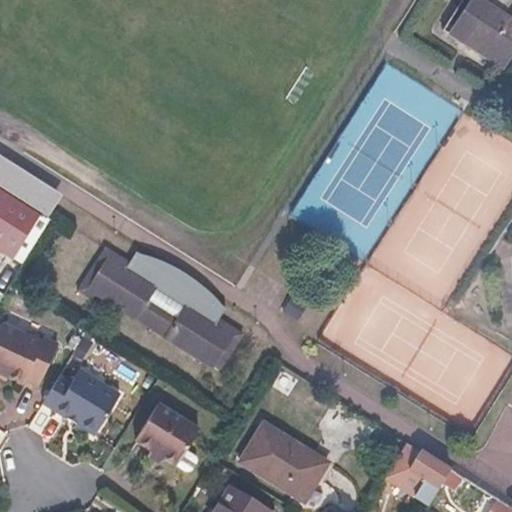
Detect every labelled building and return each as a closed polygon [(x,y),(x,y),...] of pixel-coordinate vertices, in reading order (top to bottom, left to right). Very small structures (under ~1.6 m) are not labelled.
[(480,0),(459,0),(440,30),(495,64),(511,37),(511,19),(499,11),(480,0)] [(480,0),(499,11),(506,0),(480,0)] [(0,155),(0,187),(45,215),(59,192),(0,155)] [(0,192),(0,250),(10,257),(37,216),(0,192)] [(102,248),(99,252),(123,267),(125,262),(102,248)] [(99,252),(97,256),(104,260),(121,270),(123,267),(99,252)] [(104,260),(97,256),(75,293),(82,297),(104,260)] [(121,270),(104,260),(82,297),(89,302),(94,294),(154,331),(164,315),(143,303),(147,297),(152,289),(121,270)] [(147,297),(143,303),(164,315),(168,309),(147,297)] [(164,315),(154,331),(212,366),(230,336),(212,326),(181,307),(176,314),(172,321),(164,315)] [(176,314),(168,309),(164,315),(172,321),(176,314)] [(217,318),(213,324),(239,339),(243,333),(217,318)] [(213,324),(212,326),(230,336),(238,341),(239,339),(213,324)] [(0,350),(11,333),(0,327),(0,350)] [(36,343),(11,333),(0,350),(0,375),(19,384),(21,380),(35,386),(52,344),(38,339),(36,343)] [(238,341),(230,336),(212,366),(220,371),(238,341)] [(68,384),(58,378),(41,405),(64,419),(66,415),(77,422),(75,425),(90,435),(113,398),(99,389),(101,386),(76,370),(68,384)] [(101,386),(99,389),(113,398),(115,394),(101,386)] [(115,394),(113,398),(90,435),(92,436),(118,396),(115,394)] [(332,398),(312,430),(385,475),(396,459),(406,443),(393,435),(386,430),(366,419),(332,398)] [(197,431),(156,405),(134,441),(149,450),(159,457),(175,466),(197,431)] [(66,415),(64,419),(75,425),(77,422),(66,415)] [(325,464),(261,425),(238,463),(302,502),(325,464)] [(397,427),(393,435),(406,443),(424,454),(428,446),(397,427)] [(396,459),(409,467),(406,471),(437,491),(449,470),(424,454),(406,443),(396,459)] [(149,450),(147,455),(157,461),(159,457),(149,450)] [(266,511),(227,488),(212,511),(266,511)]
